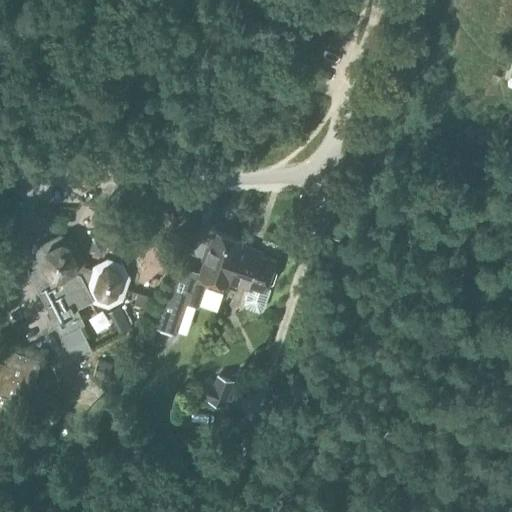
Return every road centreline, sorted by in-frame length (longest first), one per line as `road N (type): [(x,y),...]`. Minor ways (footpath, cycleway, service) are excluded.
road 1 (track): [(326,176),(221,511)]
road 2 (unclassified): [(0,165),(216,180),(326,176)]
road 3 (track): [(326,176),(381,0)]
